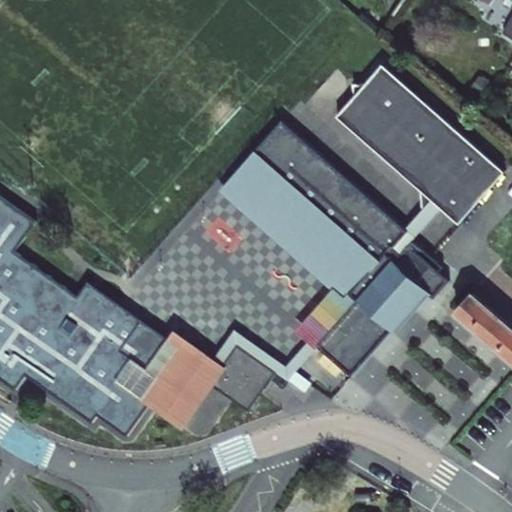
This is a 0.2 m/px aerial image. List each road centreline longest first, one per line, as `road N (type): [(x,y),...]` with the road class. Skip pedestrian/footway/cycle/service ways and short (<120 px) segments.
road 1 (residential): [(499,511),(413,453),(334,421),(159,471)]
road 2 (residential): [(159,471),(93,468),(0,425)]
